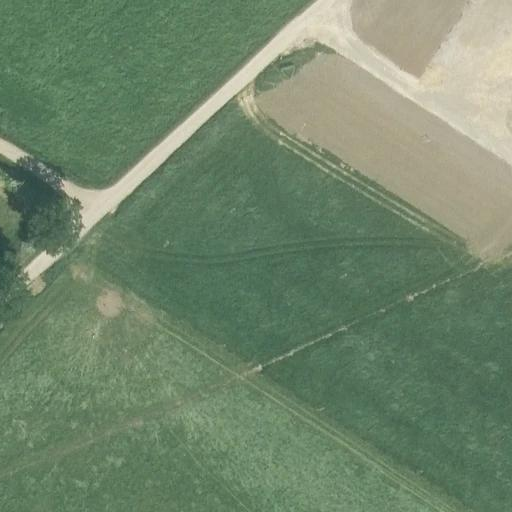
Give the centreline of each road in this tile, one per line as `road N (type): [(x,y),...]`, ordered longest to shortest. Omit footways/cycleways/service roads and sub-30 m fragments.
road 1 (track): [(0,301),(331,0)]
road 2 (residential): [(108,202),(0,141)]
